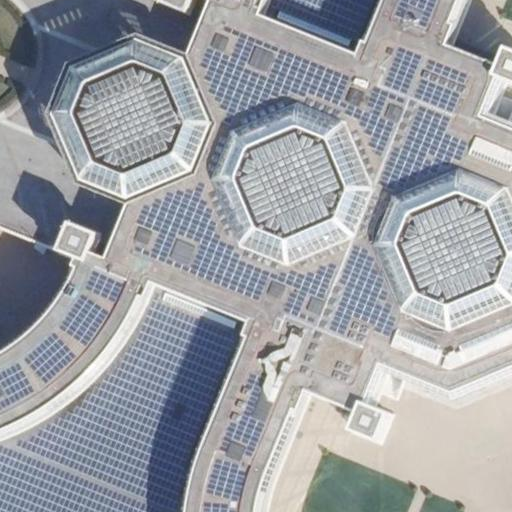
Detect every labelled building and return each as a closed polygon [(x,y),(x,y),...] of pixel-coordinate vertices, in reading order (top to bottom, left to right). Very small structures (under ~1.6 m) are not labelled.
[(269,511),(272,497),(280,475),(314,395),(360,414),(352,433),(384,447),(397,415),(378,407),(396,365),(416,317),(459,334),(511,310),(511,190),(472,174),(492,126),(509,83),(511,84),(511,45),(510,45),(502,66),(456,47),(475,0),(166,0),(164,6),(194,18),(202,0),(216,5),(190,65),(215,126),(196,173),(138,202),(114,261),(95,254),(103,234),(76,224),(64,252),(77,257),(64,285),(53,301),(40,317),(25,331),(9,344),(0,348),(0,511),(269,511)] [(187,59),(142,40),(76,70),(56,119),(85,185),(132,204),(138,202),(196,173),(215,126),(190,65),(187,59)] [(472,174),(511,190),(511,133),(492,126),(472,174)] [(511,310),(459,334),(457,390),(511,365),(511,310)] [(457,390),(459,334),(416,317),(396,365),(457,390)]
